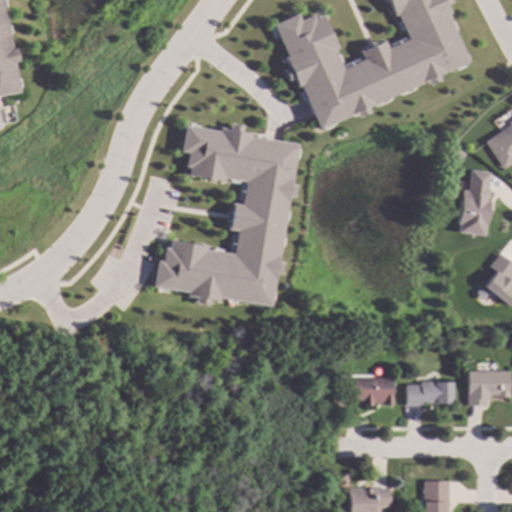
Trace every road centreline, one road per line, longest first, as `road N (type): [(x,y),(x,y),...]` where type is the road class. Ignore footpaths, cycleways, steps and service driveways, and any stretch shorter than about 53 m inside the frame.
road 1 (residential): [(218,0),(141,95),(104,196),(63,255),(0,296)]
road 2 (residential): [(511,450),(352,451)]
